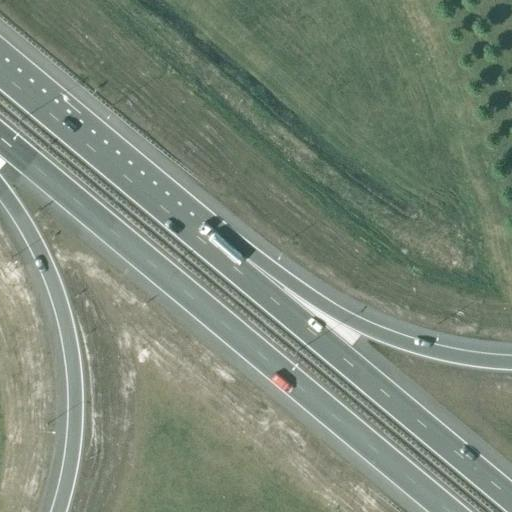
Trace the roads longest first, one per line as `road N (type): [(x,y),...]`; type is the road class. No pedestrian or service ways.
road 1 (motorway): [(0,140),(443,511)]
road 2 (motorway): [(511,499),(229,263)]
road 3 (motorway): [(0,187),(55,286),(68,331),(75,414),(58,511)]
road 4 (motorway): [(511,366),(403,346),(229,263)]
road 5 (motorway): [(229,263),(0,72)]
